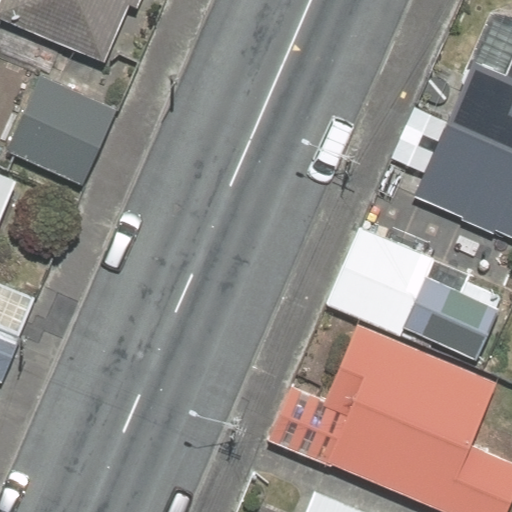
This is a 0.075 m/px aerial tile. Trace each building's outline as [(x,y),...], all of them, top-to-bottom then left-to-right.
[(129,0),(0,0),(0,13),(104,58),(129,0)] [(447,114),(511,141),(511,52),(506,66),(473,53),(447,114)] [(121,101),(40,67),(4,152),(85,186),(121,101)] [(392,154),(422,166),(411,191),(511,233),(511,141),(447,114),(444,113),(443,116),(413,104),(392,154)] [(0,200),(11,175),(0,170),(0,200)] [(453,216),(414,200),(400,233),(439,249),(453,216)] [(397,332),(400,325),(474,357),(497,304),(423,272),(431,254),(357,223),(324,301),(397,332)] [(48,301),(0,280),(0,367),(16,375),(48,301)] [(267,437),(403,495),(443,511),(502,511),(511,490),(511,456),(468,438),(494,377),(355,319),(320,400),(288,387),(267,437)] [(387,511),(314,481),(300,511),(387,511)]
